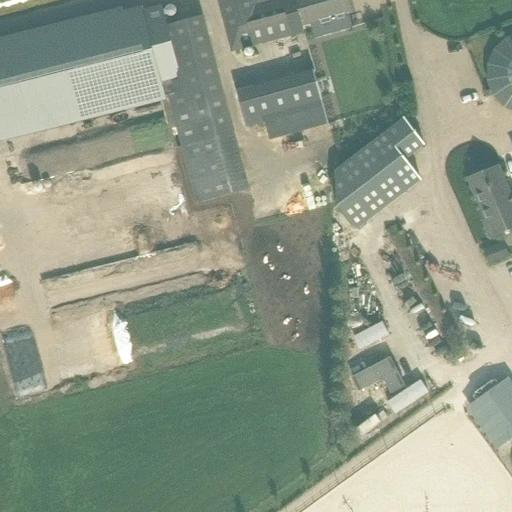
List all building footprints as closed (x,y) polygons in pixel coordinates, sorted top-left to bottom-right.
[(217,0),(231,51),(304,32),(302,25),(348,13),(344,0),(277,0),(261,4),(260,0),(217,0)] [(162,6),(0,46),(0,101),(7,126),(166,83),(183,146),(234,132),(202,16),(168,26),(162,6)] [(272,137),(334,123),(321,68),(238,87),(247,127),(269,122),(272,137)] [(335,171),(335,204),(354,229),(418,181),(404,162),(423,147),(403,121),(335,171)] [(469,179),(477,197),(494,240),(511,232),(511,199),(499,167),(469,179)] [(504,243),(485,250),(490,263),(509,256),(504,243)] [(470,405),(500,447),(511,437),(511,387),(506,379),(470,405)]
